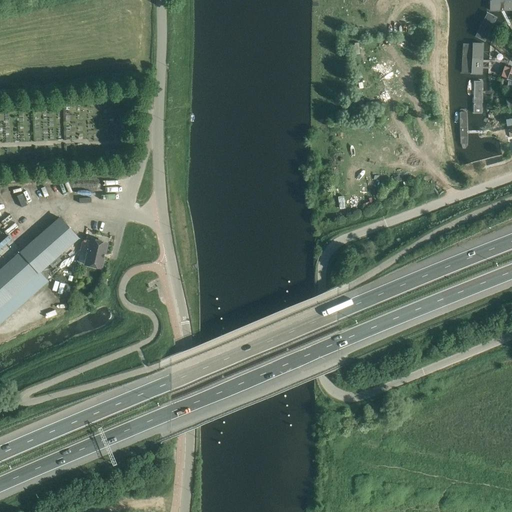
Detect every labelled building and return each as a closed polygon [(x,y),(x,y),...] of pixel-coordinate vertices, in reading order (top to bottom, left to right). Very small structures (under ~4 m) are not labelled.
[(511,0),(489,0),(490,11),(511,10),(511,0)] [(488,12),(476,36),(486,41),(498,18),(488,12)] [(483,75),(485,43),(471,42),(469,74),(483,75)] [(483,80),(473,80),(473,114),(483,114),(483,80)] [(458,112),(460,144),(462,149),(466,149),(468,144),(467,112),(465,109),(459,109),(458,112)] [(463,153),(465,161),(496,151),(494,143),(463,153)] [(0,324),(47,282),(39,273),(78,238),(59,217),(0,270),(0,324)] [(85,264),(101,268),(107,243),(91,240),(91,241),(84,240),(78,261),(86,263),(85,264)]
